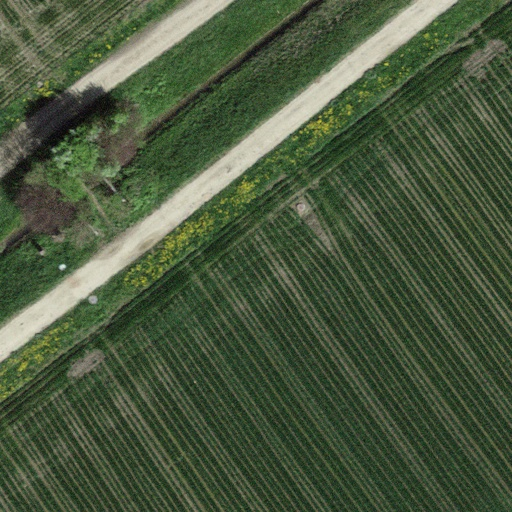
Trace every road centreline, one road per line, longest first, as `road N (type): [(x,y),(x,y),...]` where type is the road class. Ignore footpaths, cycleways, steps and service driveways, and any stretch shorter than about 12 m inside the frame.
road 1 (track): [(0,357),(452,0)]
road 2 (track): [(0,173),(226,0)]
